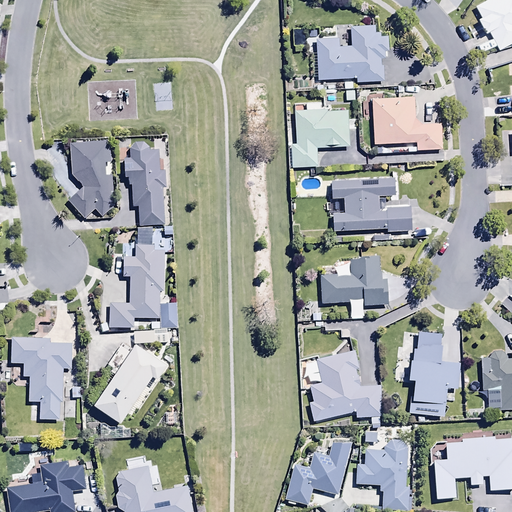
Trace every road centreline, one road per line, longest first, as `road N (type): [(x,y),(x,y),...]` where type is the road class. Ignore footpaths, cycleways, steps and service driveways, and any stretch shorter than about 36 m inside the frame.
road 1 (residential): [(416,0),(450,38),(469,96),(473,206),(458,279)]
road 2 (residential): [(29,0),(14,116),(34,216),(64,269)]
